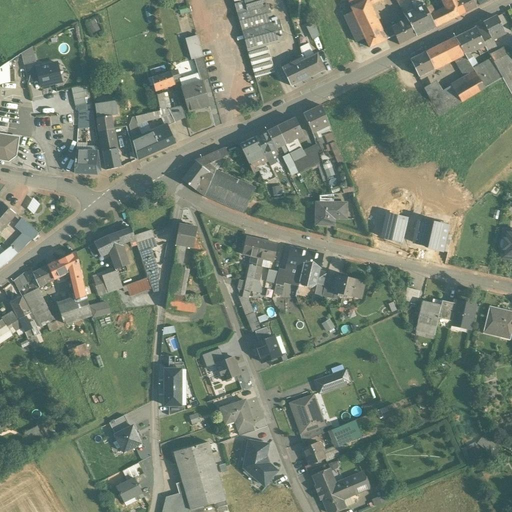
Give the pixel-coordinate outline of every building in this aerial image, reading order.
[(232,0),(242,32),(273,23),(268,6),(262,7),(260,0),(232,0)] [(346,0),(350,10),(366,2),(370,8),(386,0),(346,0)] [(425,9),(420,0),(412,0),(411,1),(415,9),(422,22),(415,25),(421,35),(435,28),(430,18),(425,9)] [(465,13),(459,1),(458,0),(439,0),(443,8),(434,13),(435,15),(439,13),(445,24),(465,13)] [(472,0),(460,0),(459,1),(465,13),(476,8),(472,0)] [(379,28),(370,8),(366,2),(350,10),(352,13),(365,40),(370,49),(385,42),(381,33),(379,28)] [(432,14),(429,7),(425,9),(430,18),(435,15),(434,13),(432,14)] [(403,15),(407,21),(411,19),(415,26),(415,25),(422,22),(415,9),(403,15)] [(365,40),(352,13),(344,17),(357,44),(365,40)] [(435,15),(430,18),(435,28),(445,24),(439,13),(435,15)] [(496,17),(474,28),(475,29),(483,44),(491,39),(504,33),(496,17)] [(88,23),(92,33),(101,30),(97,19),(88,23)] [(411,19),(407,21),(411,28),(415,26),(411,19)] [(407,21),(381,33),(385,42),(395,37),(399,46),(417,37),(411,28),(407,21)] [(242,32),(247,51),(266,46),(283,41),(277,22),(273,23),(242,32)] [(315,38),(322,35),(317,23),(310,26),(315,38)] [(421,35),(415,25),(415,26),(411,28),(417,37),(421,35)] [(475,29),(455,39),(463,53),(468,61),(471,59),(469,54),(484,46),(483,44),(475,29)] [(197,37),(185,40),(191,61),(193,61),(194,60),(194,59),(202,57),(197,37)] [(455,39),(434,49),(441,64),(454,58),(463,53),(455,39)] [(491,39),(483,44),(484,46),(489,55),(497,51),(491,39)] [(247,51),(255,78),(274,73),(266,46),(247,51)] [(497,51),(489,55),(492,60),(493,63),(506,56),(502,48),(497,51)] [(441,64),(434,49),(425,54),(433,69),(433,68),(434,69),(441,66),(440,65),(441,64)] [(463,53),(454,58),(460,71),(470,65),(469,63),(468,61),(463,53)] [(425,54),(410,61),(418,77),(434,69),(433,68),(433,69),(425,54)] [(304,61),(303,62),(310,78),(324,71),(317,55),(304,61)] [(300,60),(282,69),(291,87),(310,78),(303,62),(304,61),(302,56),(299,58),(300,60)] [(511,62),(506,56),(493,63),(502,79),(511,96),(511,62)] [(202,57),(194,59),(194,60),(193,61),(200,80),(208,77),(202,57)] [(493,63),(492,60),(484,64),(495,83),(502,79),(493,63)] [(9,63),(0,68),(0,85),(10,84),(9,63)] [(36,64),(24,67),(28,83),(39,80),(36,68),(37,68),(36,64)] [(37,68),(36,68),(39,80),(41,87),(61,83),(59,77),(62,72),(58,69),(56,64),(37,68)] [(495,83),(484,64),(473,70),(477,77),(484,89),(495,83)] [(170,72),(148,79),(150,87),(154,86),(156,92),(175,86),(170,72)] [(477,77),(454,91),(461,103),(484,89),(477,77)] [(454,91),(451,87),(441,93),(435,83),(424,89),(438,117),(461,103),(454,91)] [(201,84),(182,90),(189,112),(208,107),(201,84)] [(84,86),(71,89),(75,107),(85,104),(84,98),(87,98),(84,86)] [(162,96),(158,97),(161,111),(166,110),(165,104),(162,96)] [(115,103),(95,106),(99,132),(113,130),(111,117),(117,116),(115,103)] [(181,107),(168,110),(175,124),(185,120),(181,107)] [(321,107),(303,115),(311,130),(312,134),(320,130),(329,126),(321,107)] [(142,138),(136,125),(162,119),(167,127),(175,124),(168,110),(166,110),(161,111),(156,112),(132,118),(129,127),(133,141),(141,137),(141,138),(142,138)] [(78,113),(77,130),(95,128),(93,111),(78,113)] [(294,120),(284,124),(292,140),(301,135),(294,120)] [(284,124),(276,128),(284,143),(292,140),(284,124)] [(332,134),(329,126),(320,130),(323,137),(332,134)] [(154,137),(143,142),(141,138),(141,137),(133,141),(138,160),(160,150),(175,144),(167,127),(153,133),(154,137)] [(284,143),(276,128),(267,132),(275,148),(279,146),(284,143)] [(113,130),(99,132),(102,152),(117,150),(113,130)] [(320,130),(312,134),(315,145),(318,154),(326,152),(324,147),(327,146),(323,137),(320,130)] [(267,133),(255,138),(263,156),(264,155),(275,150),(275,148),(267,132),(267,133)] [(0,160),(8,161),(15,156),(17,139),(0,136),(0,160)] [(255,138),(239,146),(252,173),(257,171),(256,168),(266,162),(263,156),(255,138)] [(290,155),(284,143),(279,146),(284,157),(290,155)] [(335,143),(329,145),(338,168),(344,166),(335,143)] [(317,167),(322,164),(318,154),(315,145),(302,151),(305,156),(293,162),(296,167),(300,175),(317,167)] [(225,149),(219,151),(224,162),(230,160),(225,149)] [(290,155),(293,162),(305,156),(302,151),(301,149),(290,155)] [(117,150),(102,152),(106,171),(121,168),(117,150)] [(275,150),(264,155),(266,161),(278,155),(275,150)] [(87,152),(76,151),(74,164),(74,174),(86,175),(87,161),(86,161),(87,152)] [(219,151),(202,159),(206,163),(209,162),(212,167),(224,162),(219,151)] [(97,152),(87,152),(86,161),(87,161),(86,175),(97,175),(100,172),(97,152)] [(293,162),(290,155),(284,157),(281,159),(285,167),(288,165),(290,170),(296,167),(293,162)] [(198,160),(183,181),(196,190),(197,187),(206,192),(210,184),(214,177),(208,174),(209,170),(198,160)] [(266,162),(256,168),(257,171),(260,176),(263,183),(275,178),(267,162),(266,162)] [(323,164),(322,164),(327,179),(334,177),(329,162),(324,164),(323,164)] [(327,179),(322,164),(317,167),(322,183),(327,181),(327,179)] [(282,166),(274,169),(277,176),(285,172),(282,166)] [(216,171),(214,177),(223,181),(226,176),(216,171)] [(236,181),(226,176),(223,181),(214,177),(210,184),(219,190),(216,195),(228,200),(236,181)] [(219,190),(210,184),(206,192),(197,187),(196,190),(204,197),(243,214),(255,189),(236,181),(228,200),(216,195),(219,190)] [(333,195),(319,196),(319,204),(333,204),(333,195)] [(17,216),(2,204),(0,207),(0,223),(6,230),(17,216)] [(333,204),(319,204),(318,226),(333,226),(334,220),(346,220),(346,204),(333,204)] [(401,243),(406,220),(387,215),(381,238),(401,243)] [(38,234),(21,220),(13,230),(21,240),(13,247),(19,255),(38,234)] [(433,224),(428,246),(448,251),(451,234),(445,233),(448,223),(434,220),(433,224)] [(428,246),(433,224),(417,221),(412,243),(428,246)] [(196,230),(180,228),(177,245),(186,247),(192,247),(196,230)] [(131,229),(117,234),(120,244),(127,242),(129,241),(135,239),(134,237),(131,229)] [(204,253),(196,230),(192,247),(195,256),(204,253)] [(511,231),(504,231),(503,241),(504,241),(504,249),(502,249),(501,259),(511,259),(511,231)] [(151,232),(134,237),(135,239),(137,245),(153,239),(151,232)] [(117,234),(108,237),(94,243),(94,244),(99,254),(100,257),(110,252),(116,269),(127,265),(120,244),(117,234)] [(261,241),(245,237),(241,253),(250,255),(257,257),(261,241)] [(153,239),(137,245),(137,246),(139,253),(151,249),(156,248),(154,239),(153,239)] [(276,244),(261,241),(257,257),(257,258),(259,258),(259,257),(262,258),(272,261),(276,244)] [(13,247),(11,244),(7,248),(11,252),(7,256),(12,261),(19,255),(13,247)] [(94,244),(88,247),(93,256),(99,254),(94,244)] [(186,247),(177,245),(173,267),(182,269),(186,247)] [(0,269),(12,261),(7,256),(11,252),(7,248),(0,253),(0,269)] [(306,252),(291,248),(286,271),(285,277),(300,280),(300,278),(301,272),(306,252)] [(139,253),(143,263),(154,259),(151,249),(139,253)] [(75,250),(47,265),(53,278),(69,270),(69,273),(79,267),(75,250)] [(301,272),(300,278),(308,280),(316,282),(318,272),(322,255),(306,252),(301,272)] [(204,253),(195,256),(200,269),(209,265),(204,253)] [(257,257),(250,255),(247,263),(255,265),(257,258),(257,257)] [(154,259),(143,263),(147,276),(155,273),(153,269),(158,268),(155,259),(154,259)] [(246,278),(253,279),(253,275),(254,273),(255,265),(247,263),(244,277),(246,278)] [(35,279),(39,288),(54,279),(53,278),(47,265),(32,273),(35,279)] [(130,271),(127,265),(116,269),(116,271),(118,275),(130,271)] [(212,272),(209,265),(200,269),(203,276),(212,272)] [(256,275),(253,275),(253,279),(257,280),(259,280),(262,266),(261,266),(259,266),(257,273),(256,273),(256,275)] [(79,267),(69,273),(71,281),(82,276),(79,267)] [(182,269),(173,267),(168,292),(184,294),(188,270),(182,269)] [(275,283),(278,271),(268,268),(265,281),(275,283)] [(285,277),(286,271),(279,269),(278,271),(275,283),(282,285),(285,277)] [(118,275),(116,271),(102,276),(108,294),(122,289),(118,275)] [(203,276),(202,276),(212,306),(223,302),(212,272),(203,276)] [(316,282),(314,289),(314,291),(315,291),(314,297),(321,299),(322,296),(321,296),(327,274),(318,272),(316,282)] [(157,273),(155,273),(147,276),(148,279),(152,290),(153,292),(158,293),(158,277),(157,273)] [(327,274),(321,296),(322,296),(333,299),(335,292),(336,287),(333,287),(335,276),(327,274)] [(363,281),(335,275),(335,276),(333,287),(336,287),(335,292),(359,297),(363,281)] [(82,276),(71,281),(74,290),(72,294),(73,298),(86,293),(82,276)] [(23,287),(19,277),(14,281),(14,283),(18,290),(23,287)] [(245,280),(243,279),(243,280),(238,280),(236,288),(239,296),(249,298),(250,291),(253,279),(246,278),(245,280)] [(308,280),(300,278),(300,280),(298,285),(306,287),(314,289),(316,282),(308,280)] [(34,285),(23,291),(25,295),(34,290),(39,288),(35,279),(32,280),(34,285)] [(152,290),(148,279),(125,285),(129,296),(152,290)] [(253,279),(250,291),(260,293),(261,286),(260,286),(257,280),(253,279)] [(282,285),(275,283),(273,294),(280,296),(282,287),(282,285)] [(306,287),(298,285),(297,293),(304,295),(306,287)] [(45,300),(39,288),(34,290),(40,303),(45,300)] [(25,295),(23,296),(29,308),(40,303),(34,290),(25,295)] [(416,307),(417,303),(419,293),(406,290),(403,304),(415,307),(416,307)] [(184,294),(168,292),(166,308),(194,312),(197,296),(184,294)] [(90,309),(86,293),(73,298),(64,302),(70,316),(79,313),(90,309)] [(40,303),(29,308),(32,315),(42,310),(43,312),(49,309),(53,307),(52,304),(54,303),(51,297),(45,300),(40,303)] [(22,298),(10,304),(14,312),(16,311),(20,319),(18,320),(19,323),(24,334),(32,331),(28,322),(25,316),(30,314),(22,298)] [(10,304),(8,300),(1,304),(8,316),(14,312),(10,304)] [(441,302),(433,300),(432,306),(422,304),(419,315),(416,329),(424,330),(424,332),(434,334),(438,316),(441,302)] [(474,306),(455,301),(454,305),(451,318),(449,326),(450,326),(450,323),(469,327),(468,330),(469,330),(474,306)] [(61,319),(70,316),(64,302),(55,305),(61,319)] [(110,313),(108,302),(107,302),(90,306),(93,317),(110,313)] [(454,305),(441,302),(438,316),(451,318),(454,305)] [(413,314),(419,315),(422,304),(417,303),(416,307),(415,307),(413,314)] [(59,330),(49,309),(43,312),(42,310),(32,315),(40,329),(46,326),(50,334),(59,330)] [(90,309),(79,313),(80,318),(92,315),(90,309)] [(511,315),(495,312),(495,311),(489,310),(483,334),(500,338),(500,336),(509,337),(511,327),(511,315)] [(8,316),(2,320),(0,317),(0,336),(8,330),(19,323),(18,320),(14,312),(8,316)] [(70,316),(61,319),(64,324),(80,318),(79,313),(70,316)] [(253,313),(246,316),(252,333),(254,332),(260,330),(253,313)] [(32,331),(35,336),(39,334),(33,320),(28,322),(32,331)] [(332,320),(325,324),(329,331),(336,328),(332,320)] [(260,330),(254,332),(258,344),(269,340),(265,328),(260,330)] [(8,330),(0,336),(0,342),(11,335),(8,330)] [(32,331),(24,334),(28,342),(37,339),(35,336),(32,331)] [(258,344),(254,345),(256,349),(258,350),(259,354),(258,356),(261,363),(280,357),(273,338),(258,344)] [(85,343),(68,350),(73,361),(89,354),(85,343)] [(207,368),(216,364),(223,362),(219,350),(202,356),(207,368)] [(223,362),(216,364),(222,381),(224,381),(226,382),(230,381),(231,378),(239,375),(233,358),(223,362)] [(184,368),(161,367),(160,407),(183,408),(184,368)] [(344,372),(315,383),(319,394),(349,383),(344,372)] [(363,379),(356,382),(358,388),(365,385),(363,379)] [(311,395),(290,402),(301,432),(301,433),(322,425),(311,395)] [(245,400),(220,408),(225,420),(234,417),(238,429),(252,425),(253,424),(245,400)] [(109,424),(115,436),(130,428),(124,416),(109,424)] [(329,422),(322,425),(324,432),(329,430),(332,428),(329,422)] [(45,423),(36,428),(43,441),(52,436),(45,423)] [(252,425),(238,429),(240,435),(254,430),(252,425)] [(322,425),(301,433),(301,432),(299,432),(302,441),(324,432),(322,425)] [(329,430),(331,435),(338,432),(338,433),(341,432),(339,426),(332,428),(329,430)] [(115,436),(124,453),(141,444),(132,427),(130,428),(115,436)] [(338,433),(338,432),(331,435),(335,446),(338,453),(339,455),(345,452),(342,443),(338,433)] [(479,444),(492,452),(498,443),(485,434),(479,444)] [(318,440),(302,446),(309,463),(325,456),(321,448),(323,447),(321,441),(319,442),(318,440)] [(209,442),(174,452),(177,463),(212,453),(209,442)] [(267,446),(249,442),(244,469),(264,486),(277,472),(268,464),(265,457),(267,446)] [(338,453),(335,446),(333,447),(333,445),(324,449),(323,447),(321,448),(325,456),(325,458),(338,453)] [(212,453),(177,463),(183,482),(191,510),(203,506),(226,500),(212,453)] [(122,472),(128,482),(134,479),(144,474),(138,463),(122,472)] [(350,480),(334,486),(328,471),(313,477),(322,497),(352,486),(350,480)] [(362,475),(350,480),(352,486),(355,492),(367,487),(362,475)] [(116,488),(124,503),(135,497),(142,493),(134,479),(128,482),(116,488)] [(179,494),(166,498),(162,511),(204,511),(203,506),(191,510),(183,482),(177,484),(179,494)] [(352,486),(322,497),(328,511),(336,511),(342,510),(339,504),(342,497),(355,492),(352,486)] [(144,498),(142,493),(135,497),(137,501),(144,498)]
